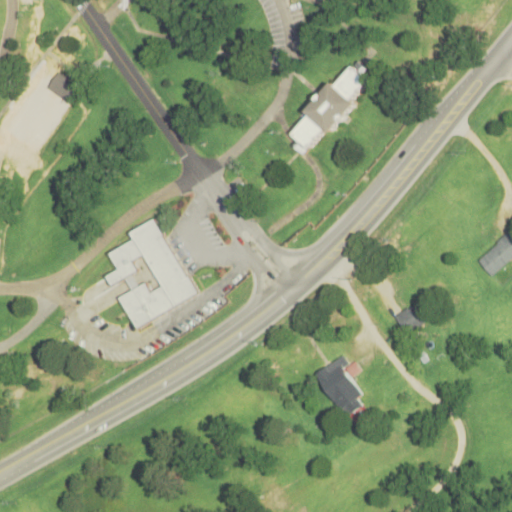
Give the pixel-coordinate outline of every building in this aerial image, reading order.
[(295,134),(302,140),(298,145),(307,153),(312,148),(313,149),(330,130),(333,132),(359,103),(357,100),(374,81),(366,75),(371,69),(362,61),(357,67),(356,65),(338,85),(335,82),(309,111),(312,114),(295,134)] [(49,87),(72,102),(82,86),(59,72),(49,87)] [(157,217),(166,233),(165,234),(190,275),(191,274),(201,292),(141,328),(122,297),(148,281),(154,291),(165,285),(146,254),(136,260),(141,269),(115,285),(110,275),(121,268),(112,252),(137,238),(133,231),(157,217)] [(479,259),(493,275),(511,258),(511,234),(510,232),(479,259)] [(436,318),(427,299),(396,314),(406,333),(436,318)] [(346,418),(369,404),(353,376),(361,372),(350,353),(318,372),(346,418)]
